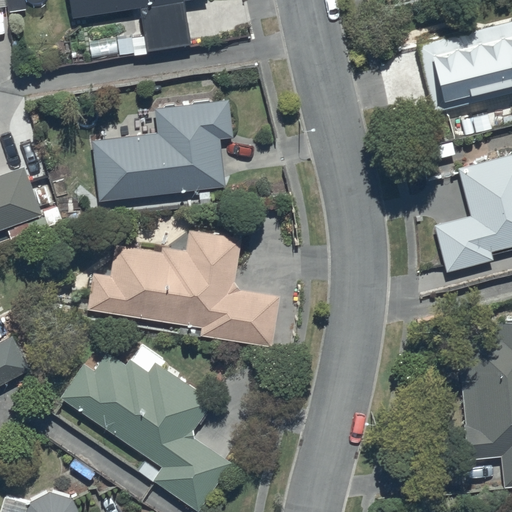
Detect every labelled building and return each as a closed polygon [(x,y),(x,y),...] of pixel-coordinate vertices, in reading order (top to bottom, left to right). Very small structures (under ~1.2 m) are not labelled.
[(188,34),(183,0),(69,0),(70,7),(119,0),(138,0),(145,40),(188,34)] [(511,11),(416,36),(431,103),(511,82),(511,11)] [(156,124),(89,131),(95,194),(225,180),(219,129),(231,128),(227,91),(153,99),(156,124)] [(511,146),(456,161),(470,207),(432,217),(444,263),(491,250),(490,243),(511,237),(511,146)] [(0,219),(40,204),(23,157),(0,165),(0,219)] [(233,272),(240,229),(187,221),(185,241),(160,238),(159,242),(113,236),(109,266),(90,264),(86,301),(133,308),(131,320),(165,324),(166,314),(178,316),(177,326),(198,329),(198,327),(270,337),(277,286),(238,281),(233,272)] [(492,313),(454,318),(468,450),(500,446),(503,476),(511,475),(511,307),(492,309),(492,313)] [(0,374),(28,358),(10,326),(0,331),(0,374)] [(191,421),(197,415),(200,418),(208,408),(204,405),(213,392),(177,368),(178,366),(167,358),(165,361),(161,358),(164,353),(140,336),(130,352),(127,350),(123,356),(105,343),(92,361),(83,354),(58,389),(146,448),(136,464),(153,475),(155,473),(196,502),(230,453),(193,430),(191,421)] [(82,511),(71,489),(47,483),(27,495),(26,495),(25,495),(24,495),(23,495),(22,495),(21,494),(20,494),(19,494),(18,494),(17,494),(16,494),(15,493),(14,493),(13,493),(13,492),(12,492),(11,492),(10,491),(9,491),(8,490),(7,490),(6,489),(5,489),(5,488),(4,488),(3,487),(0,497),(0,509),(0,510),(1,510),(2,510),(3,510),(4,510),(5,510),(5,511),(6,511),(7,511),(8,511),(9,511),(10,511),(82,511)]
